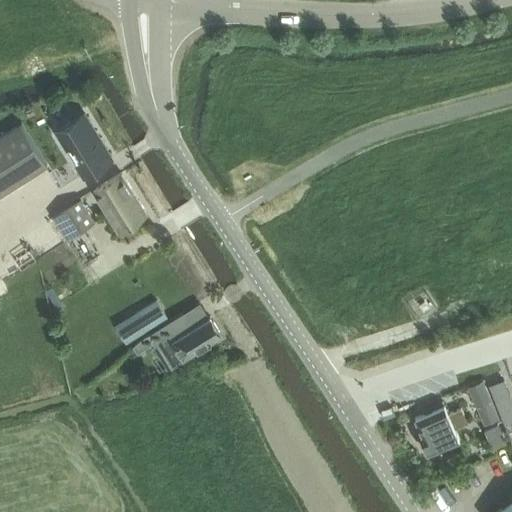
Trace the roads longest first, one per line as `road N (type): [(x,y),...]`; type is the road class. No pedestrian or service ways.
road 1 (tertiary): [(345,399),(174,148),(151,86)]
road 2 (unclassified): [(157,1),(341,15),(489,0)]
road 3 (residential): [(511,340),(345,399)]
road 4 (tertiary): [(417,511),(345,399)]
